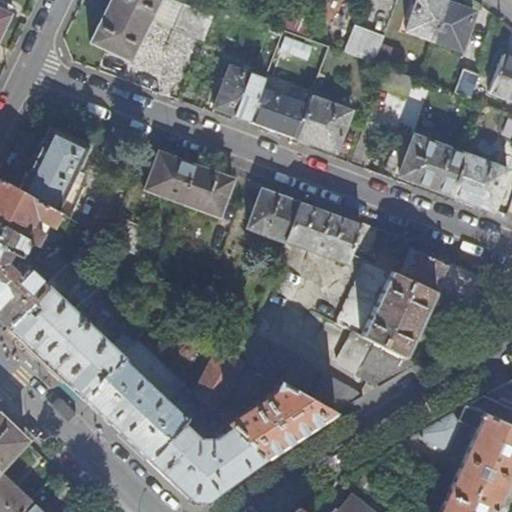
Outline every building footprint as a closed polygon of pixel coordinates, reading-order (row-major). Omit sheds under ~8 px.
[(129,61),(150,18),(159,0),(110,0),(91,42),(129,61)] [(159,0),(150,18),(204,39),(213,16),(173,0),(159,0)] [(433,42),(447,4),(435,0),(417,0),(406,33),(433,42)] [(474,14),(447,4),(433,42),(460,52),(474,14)] [(0,34),(10,15),(0,10),(0,34)] [(354,27),(345,52),(375,63),(382,44),(384,38),(354,27)] [(284,36),(279,51),(308,60),(313,45),(284,36)] [(401,51),(382,44),(375,63),(385,67),(394,70),(401,51)] [(511,58),(502,55),(488,93),(511,101),(511,58)] [(214,108),(249,121),(261,89),(264,79),(230,66),(214,108)] [(385,67),(379,86),(402,94),(409,76),(394,70),(385,67)] [(464,69),(455,93),(470,98),(479,75),(464,69)] [(261,89),(249,121),(296,138),(308,106),(261,89)] [(308,106),(296,138),(336,153),(351,112),(311,97),(308,106)] [(49,127),(18,190),(56,211),(88,146),(49,127)] [(400,177),(451,195),(466,156),(414,137),(412,142),(398,137),(387,170),(395,173),(397,168),(402,170),(400,177)] [(181,203),(195,165),(158,152),(144,189),(181,203)] [(466,156),(451,195),(494,211),(508,171),(466,156)] [(233,180),(195,165),(181,203),(219,217),(233,180)] [(18,190),(0,180),(0,225),(28,241),(32,244),(36,245),(48,224),(52,227),(59,213),(56,211),(18,190)] [(284,242),(298,204),(261,190),(247,228),(284,242)] [(359,226),(298,204),(284,242),(346,264),(349,254),(359,226)] [(149,227),(119,217),(110,242),(109,244),(139,255),(149,227)] [(28,241),(0,225),(0,320),(6,327),(45,286),(24,267),(23,268),(19,264),(14,270),(5,262),(11,252),(19,257),(28,241)] [(67,263),(36,245),(32,244),(28,252),(54,277),(67,263)] [(226,244),(219,264),(235,269),(242,249),(226,244)] [(373,265),(434,292),(447,266),(409,248),(403,263),(379,251),(373,265)] [(373,265),(365,261),(335,323),(350,331),(336,359),(337,364),(378,388),(417,365),(402,358),(434,292),(373,265)] [(45,286),(6,327),(81,397),(120,357),(134,343),(125,335),(114,347),(75,311),(56,293),(63,285),(71,289),(84,273),(67,263),(54,277),(45,286)] [(206,296),(215,270),(199,264),(189,289),(206,296)] [(231,277),(215,270),(206,296),(221,302),(231,277)] [(102,283),(91,277),(84,273),(71,289),(63,285),(56,293),(75,311),(102,283)] [(112,312),(121,294),(103,284),(94,302),(112,312)] [(475,332),(496,320),(452,301),(444,318),(475,332)] [(159,315),(144,307),(132,321),(144,332),(159,315)] [(364,396),(251,333),(241,361),(242,362),(278,383),(334,413),(364,396)] [(241,361),(217,348),(193,392),(201,400),(214,413),(228,426),(264,458),(334,413),(278,383),(272,393),(235,417),(219,403),(242,362),(241,361)] [(120,357),(81,397),(146,459),(181,422),(183,419),(120,357)] [(201,400),(193,392),(188,388),(177,400),(190,412),(201,400)] [(511,409),(484,397),(466,407),(511,426),(511,409)] [(203,424),(214,413),(201,400),(190,412),(203,424)] [(477,429),(439,511),(502,511),(504,509),(499,507),(511,477),(511,426),(466,407),(414,436),(448,452),(450,447),(456,450),(468,425),(477,429)] [(0,469),(26,442),(0,417),(0,469)] [(205,502),(264,458),(228,426),(213,437),(194,436),(181,422),(146,459),(190,500),(205,502)] [(370,490),(376,481),(363,473),(358,482),(370,490)] [(0,511),(21,511),(30,503),(0,475),(0,511)] [(370,511),(351,497),(338,511),(370,511)] [(39,511),(30,503),(21,511),(39,511)]
